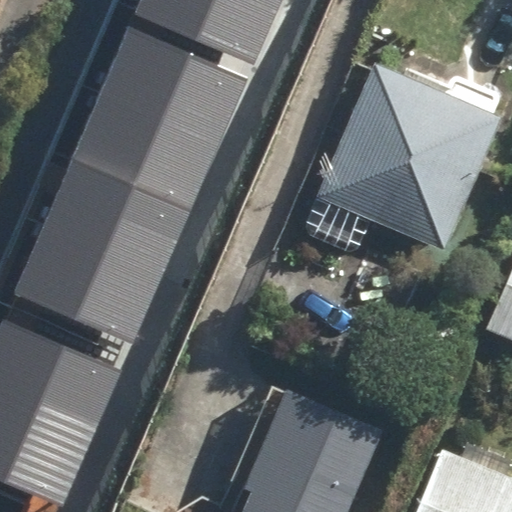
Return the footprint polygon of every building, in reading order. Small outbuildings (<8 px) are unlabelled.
[(448,249),(508,98),(451,75),(444,91),(376,64),(310,230),(363,251),(375,220),(448,249)] [(289,142),(187,102),(156,179),(259,219),(289,142)] [(141,168),(66,137),(0,301),(0,311),(166,378),(219,247),(125,210),(141,168)] [(511,262),(486,327),(511,337),(511,262)] [(347,511),(387,410),(292,373),(272,425),(256,419),(233,478),(253,486),(242,511),(347,511)] [(511,511),(511,475),(445,448),(418,511),(511,511)]
